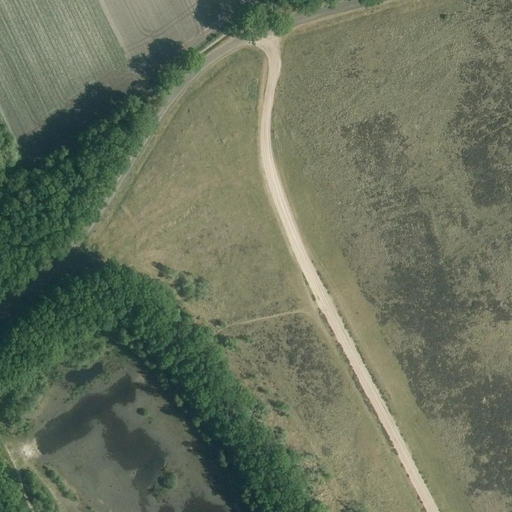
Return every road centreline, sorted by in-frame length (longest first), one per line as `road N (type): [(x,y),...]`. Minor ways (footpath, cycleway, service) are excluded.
road 1 (track): [(432,511),(277,199),(265,149),(274,62),(267,31)]
road 2 (track): [(267,31),(197,70),(81,237),(0,297)]
